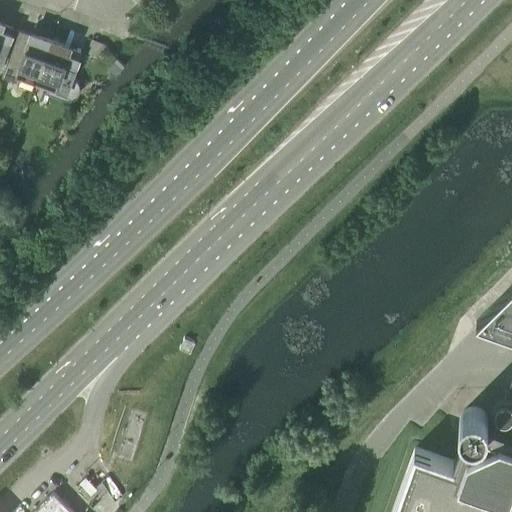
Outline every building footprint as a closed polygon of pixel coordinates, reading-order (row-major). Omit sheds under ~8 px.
[(0,65),(13,29),(0,23),(0,65)] [(35,79),(49,42),(18,30),(1,76),(19,82),(22,74),(35,79)] [(80,53),(49,42),(35,79),(50,84),(47,92),(65,99),(68,99),(69,99),(71,99),(74,98),(75,98),(76,96),(78,95),(78,94),(79,92),(79,90),(80,89),(80,87),(80,85),(79,84),(79,82),(78,81),(78,80),(76,79),(74,78),(74,77),(72,76),(80,53)] [(511,511),(511,285),(475,321),(511,334),(511,429),(488,420),(487,417),(486,415),(485,413),(483,411),(482,410),(480,409),(476,407),(473,407),(470,407),(468,408),(466,409),(463,411),(460,414),(459,416),(458,420),(458,423),(458,425),(459,427),(460,429),(461,430),(463,432),(453,460),(416,447),(413,448),(390,511),(511,511)] [(195,342),(184,337),(179,348),(190,353),(195,342)] [(73,511),(53,492),(32,511),(73,511)]
